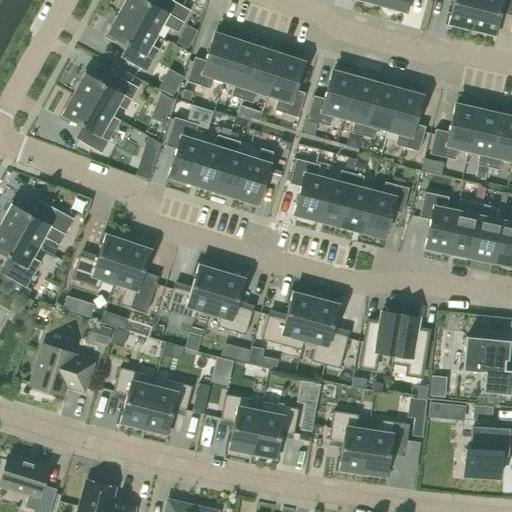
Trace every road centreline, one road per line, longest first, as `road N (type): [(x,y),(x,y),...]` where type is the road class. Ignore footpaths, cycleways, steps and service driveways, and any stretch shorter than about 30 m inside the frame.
road 1 (residential): [(511,298),(411,282),(353,283),(204,242),(145,224),(123,191),(0,144)]
road 2 (residential): [(463,511),(209,472),(0,413)]
road 3 (residential): [(511,63),(456,50),(428,54),(341,30),(316,11),(280,0)]
road 4 (unclassified): [(66,0),(0,118)]
